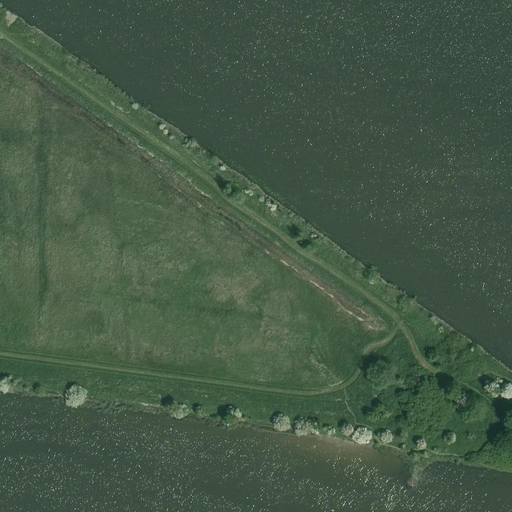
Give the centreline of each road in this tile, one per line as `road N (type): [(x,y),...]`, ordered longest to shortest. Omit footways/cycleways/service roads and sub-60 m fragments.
road 1 (track): [(399,329),(0,33)]
road 2 (track): [(0,355),(337,396),(386,341)]
road 3 (track): [(386,341),(399,329),(423,363),(489,400)]
